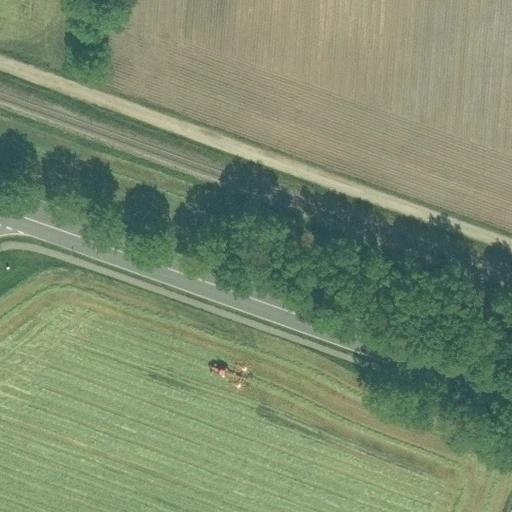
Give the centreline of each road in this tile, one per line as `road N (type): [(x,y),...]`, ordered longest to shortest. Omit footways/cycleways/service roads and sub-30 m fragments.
road 1 (track): [(0,58),(511,243)]
road 2 (primary): [(511,381),(0,201)]
